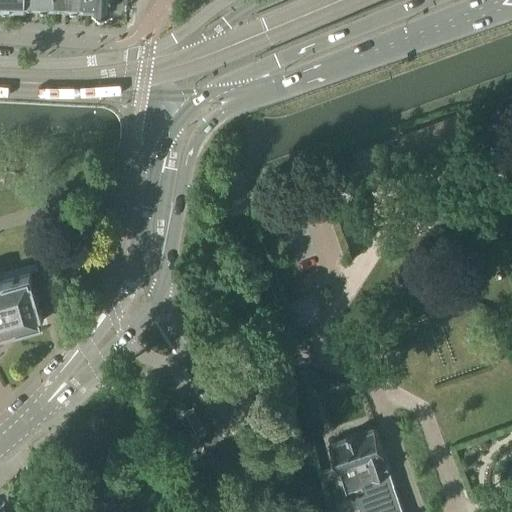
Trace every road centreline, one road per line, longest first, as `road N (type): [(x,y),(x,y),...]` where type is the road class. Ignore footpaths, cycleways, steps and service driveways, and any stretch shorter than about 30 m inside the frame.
road 1 (tertiary): [(167,270),(189,145),(206,122),(509,0)]
road 2 (tertiary): [(430,0),(233,79),(164,126),(138,263)]
road 3 (tertiary): [(227,0),(171,43),(147,51),(0,63)]
road 4 (residential): [(249,473),(251,458),(223,383),(167,270)]
road 5 (residential): [(155,303),(235,464),(249,473)]
road 6 (tertiary): [(138,263),(114,314),(49,388),(46,403)]
road 7 (tertiary): [(46,403),(73,390),(155,303)]
